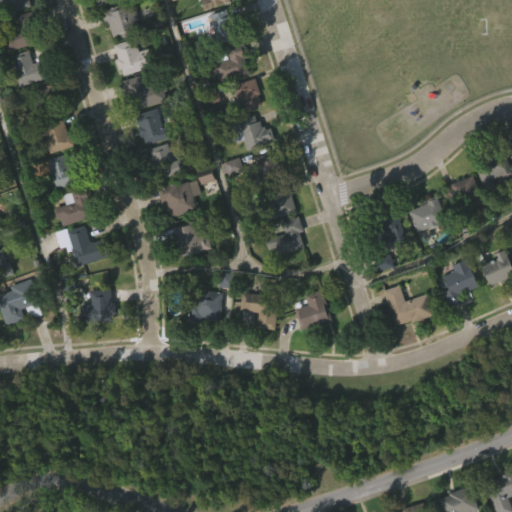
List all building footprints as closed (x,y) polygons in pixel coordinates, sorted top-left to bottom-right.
[(30,0),(32,6),(7,14),(5,6),(0,7),(0,0),(30,0)] [(115,1),(114,0),(81,0),(85,10),(115,1)] [(174,0),(175,3),(184,1),(187,15),(209,9),(208,4),(213,3),(212,0),(174,0)] [(230,0),(232,5),(204,12),(201,0),(230,0)] [(122,4),(124,10),(135,6),(136,8),(139,7),(143,20),(140,21),(144,32),(118,40),(115,29),(113,30),(112,25),(109,25),(104,10),(122,4)] [(230,15),(230,17),(234,16),(241,38),(215,46),(211,34),(216,32),(210,14),(228,9),(230,15)] [(28,45),(0,54),(0,20),(18,14),(28,45)] [(225,42),(220,17),(198,21),(203,47),(225,42)] [(168,39),(184,35),(180,22),(165,26),(168,39)] [(139,37),(143,51),(152,48),(158,66),(128,76),(125,69),(123,70),(119,59),(122,58),(117,44),(139,37)] [(99,50),(106,75),(137,67),(130,41),(99,50)] [(251,71),(223,81),(217,63),(231,58),(227,48),(242,43),(251,71)] [(46,78),(10,89),(4,70),(29,63),(25,51),(41,46),(45,61),(42,62),(46,78)] [(208,73),(211,83),(233,77),(225,48),(206,53),(211,73),(208,73)] [(143,75),(144,78),(147,77),(151,90),(167,85),(172,101),(139,111),(134,96),(132,96),(126,80),(143,75)] [(142,108),(134,78),(110,84),(118,114),(142,108)] [(256,109),(243,113),(234,85),(256,78),(261,93),(259,94),(262,104),(255,106),(256,109)] [(244,112),(238,82),(223,84),(225,98),(209,102),(212,118),(244,112)] [(30,100),(31,103),(45,98),(51,116),(17,126),(12,110),(15,109),(10,94),(26,89),(30,100)] [(160,108),(166,127),(170,126),(174,138),(148,146),(138,115),(160,108)] [(121,119),(130,149),(162,139),(156,121),(139,126),(135,114),(121,119)] [(257,116),(258,121),(261,120),(263,126),(266,126),(267,129),(272,127),(275,138),(270,139),(271,143),(249,150),(245,139),(236,141),(231,121),(256,114),(257,116)] [(52,143),(27,151),(19,128),(44,120),(52,143)] [(171,144),(172,147),(179,145),(187,172),(157,181),(148,151),(171,144)] [(169,176),(158,145),(131,154),(141,185),(169,176)] [(276,151),(278,159),(282,158),(287,177),(247,189),(243,176),(262,171),(261,169),(256,170),(254,164),(259,163),(257,157),(276,151)] [(502,151),(510,171),(493,178),(494,181),(483,186),(474,164),(485,160),(483,157),(502,151)] [(62,163),(71,185),(45,194),(41,183),(37,184),(35,177),(32,178),(28,165),(59,154),(62,163)] [(232,181),(240,179),(242,187),(271,181),(267,165),(256,168),(253,155),(228,161),(232,181)] [(219,180),(202,186),(201,182),(199,183),(202,194),(194,197),(198,210),(173,218),(168,204),(164,205),(158,188),(176,182),(177,186),(198,181),(197,179),(200,178),(198,171),(214,166),(219,180)] [(467,210),(452,216),(442,190),(449,187),(448,184),(471,175),(481,201),(466,206),(467,210)] [(180,210),(175,198),(170,200),(163,182),(142,189),(153,219),(180,210)] [(283,183),(285,188),(291,187),(298,211),(267,221),(263,208),(272,206),(266,187),(283,182),(283,183)] [(272,191),(252,196),(256,212),(249,213),(251,224),(278,217),(272,191)] [(64,202),(65,205),(78,201),(84,219),(54,229),(44,199),(61,193),(64,202)] [(219,201),(222,214),(239,209),(235,196),(219,201)] [(489,218),(507,213),(502,196),(473,205),(480,229),(491,225),(489,218)] [(446,221),(415,233),(407,211),(426,203),(425,201),(436,197),(446,221)] [(194,209),(197,222),(210,219),(208,207),(194,209)] [(406,240),(378,251),(368,223),(397,213),(406,240)] [(306,246),(280,254),(274,236),(286,232),(282,220),(300,215),(304,230),(302,231),(306,246)] [(480,240),(470,215),(441,226),(450,251),(480,240)] [(197,233),(192,217),(154,228),(158,242),(162,241),(166,255),(193,248),(189,235),(197,233)] [(197,221),(201,234),(211,231),(216,249),(187,258),(184,251),(181,251),(178,241),(180,240),(176,228),(197,221)] [(92,255),(60,266),(57,257),(55,258),(51,247),(71,241),(67,230),(87,223),(92,238),(87,240),(92,255)] [(267,257),(292,252),(287,228),(262,233),(267,257)] [(441,262),(434,238),(405,246),(411,270),(441,262)] [(0,249),(4,248),(9,262),(11,261),(16,273),(0,278),(0,249)] [(508,250),(511,260),(511,280),(506,283),(505,280),(492,285),(483,265),(487,263),(486,262),(489,260),(490,262),(497,258),(495,253),(507,248),(508,250)] [(390,306),(386,290),(404,286),(395,252),(374,258),(384,295),(371,298),(374,310),(390,306)] [(300,287),(296,271),(299,270),(295,255),(278,260),(282,273),(264,278),(269,296),(300,287)] [(168,266),(177,296),(204,288),(196,258),(168,266)] [(453,306),(452,307),(445,290),(451,288),(446,275),(456,270),(454,265),(469,258),(481,286),(469,291),(472,299),(453,306)] [(82,265),(88,283),(103,278),(109,295),(75,306),(70,290),(66,291),(64,286),(58,287),(53,272),(65,268),(66,270),(82,265)] [(41,302),(45,315),(33,319),(29,307),(25,308),(29,319),(9,325),(0,298),(0,295),(20,289),(18,284),(34,279),(42,302),(41,302)] [(401,283),(407,300),(429,293),(437,316),(398,329),(385,289),(401,283)] [(489,293),(492,299),(478,304),(485,324),(511,314),(502,288),(489,293)] [(223,302),(221,320),(205,318),(205,323),(189,321),(191,302),(194,303),(195,289),(224,292),(223,302)] [(328,325),(318,328),(317,326),(302,330),(295,309),(309,305),(306,295),(323,289),(333,319),(327,321),(328,325)] [(280,293),(276,330),(258,328),(260,311),(240,309),(242,292),(261,294),(262,291),(280,293)] [(445,346),(459,341),(456,333),(475,325),(464,297),(448,303),(451,310),(440,314),(445,329),(440,331),(445,346)] [(124,311),(127,312),(128,324),(125,324),(126,332),(93,334),(92,316),(102,315),(101,301),(123,299),(124,311)] [(227,326),(227,312),(216,312),(215,326),(227,326)] [(0,332),(0,358),(1,364),(21,359),(18,347),(35,343),(28,318),(6,324),(8,330),(0,332)] [(380,329),(391,366),(430,353),(424,333),(401,339),(396,324),(380,329)] [(86,329),(86,344),(77,344),(78,361),(111,360),(109,328),(86,329)] [(302,332),(304,345),(292,347),(296,367),(326,362),(320,329),(302,332)] [(185,360),(218,361),(219,331),(186,330),(185,360)] [(254,367),(271,368),(272,334),(238,332),(237,350),(254,351),(254,367)] [(511,469),(511,511),(498,511),(487,482),(503,476),(503,473),(511,469)] [(444,511),(440,499),(452,495),(451,493),(472,485),(480,509),(471,511),(444,511)] [(403,511),(402,509),(425,502),(428,511),(403,511)]
